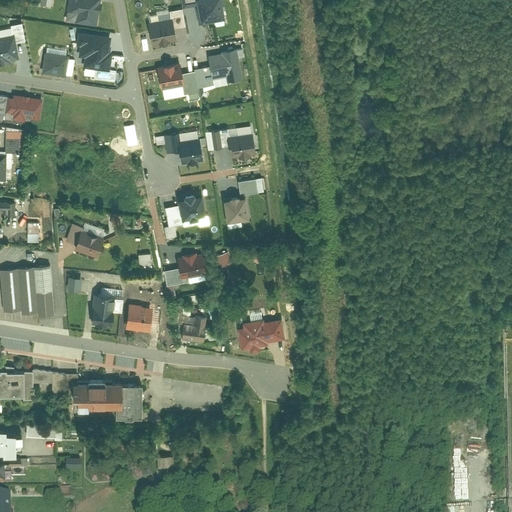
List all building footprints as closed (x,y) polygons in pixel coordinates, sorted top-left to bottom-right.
[(67,0),(65,14),(67,14),(66,19),(95,24),(98,11),(99,12),(101,2),(99,2),(98,0),(67,0)] [(197,0),(198,3),(201,21),(224,17),(220,0),(197,0)] [(172,17),(174,27),(185,25),(182,7),(169,10),(171,17),(172,17)] [(152,44),(176,39),(174,27),(172,17),(171,17),(148,21),(152,44)] [(111,36),(78,30),(76,44),(80,45),(78,54),(84,55),(82,65),(109,70),(112,52),(108,51),(111,36)] [(14,32),(0,34),(0,61),(10,60),(10,58),(18,56),(14,32)] [(228,80),(242,77),(235,47),(223,50),(223,51),(207,54),(212,78),(227,75),(228,80)] [(68,54),(45,50),(41,71),(65,75),(68,54)] [(182,83),(184,83),(181,73),(179,62),(174,64),(173,62),(164,64),(164,65),(157,67),(161,88),(182,83)] [(184,83),(182,83),(184,92),(198,90),(194,70),(181,73),(184,83)] [(13,96),(7,95),(5,109),(12,110),(11,112),(14,112),(13,118),(23,119),(24,115),(39,118),(42,97),(14,92),(13,96)] [(213,148),(229,145),(227,136),(229,136),(227,127),(210,130),(213,148)] [(26,130),(5,130),(5,151),(26,151),(26,130)] [(166,151),(180,149),(178,140),(180,140),(179,132),(164,134),(166,151)] [(255,152),(252,132),(229,136),(227,136),(229,145),(229,149),(233,149),(234,155),(240,154),(240,156),(250,154),(250,153),(255,152)] [(180,149),(182,162),(203,159),(200,137),(180,140),(178,140),(180,149)] [(102,188),(107,157),(102,157),(103,151),(93,150),(92,155),(79,153),(75,184),(102,188)] [(264,176),(256,178),(258,191),(266,190),(264,176)] [(256,178),(238,180),(240,194),(258,191),(256,178)] [(206,213),(202,194),(195,195),(194,192),(185,194),(185,197),(178,199),(179,203),(182,218),(183,218),(189,217),(190,220),(198,218),(198,215),(206,213)] [(231,198),(223,199),(227,221),(250,217),(246,195),(239,196),(239,195),(230,196),(231,198)] [(0,208),(5,208),(5,214),(14,214),(14,202),(0,201),(0,208)] [(182,218),(179,203),(164,206),(168,225),(184,222),(183,218),(182,218)] [(38,222),(28,222),(28,233),(38,233),(38,222)] [(74,248),(98,255),(103,237),(83,231),(84,227),(71,223),(66,241),(75,244),(74,248)] [(182,255),(177,256),(179,266),(181,277),(188,275),(205,272),(202,251),(196,252),(196,250),(182,253),(182,255)] [(218,255),(222,264),(231,261),(227,251),(218,255)] [(140,264),(152,263),(151,252),(139,253),(140,264)] [(52,264),(0,269),(0,273),(3,310),(23,308),(24,312),(39,311),(39,316),(57,314),(52,264)] [(188,279),(188,275),(181,277),(179,266),(163,269),(166,284),(188,279)] [(77,276),(68,275),(67,289),(75,290),(77,276)] [(115,295),(95,293),(91,326),(111,328),(115,295)] [(152,305),(128,303),(126,326),(150,329),(152,305)] [(195,320),(184,319),(182,336),(204,338),(206,316),(195,315),(195,320)] [(264,316),(244,320),(245,325),(238,326),(242,346),(250,345),(251,350),(261,348),(261,344),(269,342),(268,339),(285,336),(282,316),(265,319),(264,316)] [(124,379),(80,379),(80,370),(14,369),(14,364),(0,363),(0,408),(1,408),(1,395),(30,395),(30,378),(54,378),(53,393),(80,393),(80,407),(115,407),(124,407),(124,383),(124,379)] [(124,407),(115,407),(114,417),(142,416),(141,383),(124,383),(124,407)] [(32,428),(32,434),(56,434),(56,424),(28,424),(28,428),(32,428)] [(0,451),(1,452),(1,454),(14,455),(14,433),(5,433),(5,429),(0,429),(0,451)]
